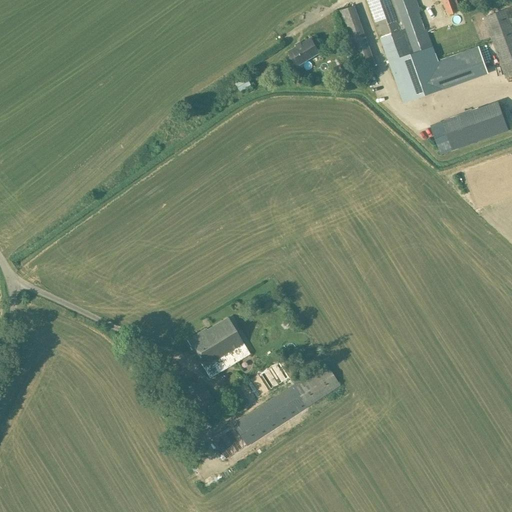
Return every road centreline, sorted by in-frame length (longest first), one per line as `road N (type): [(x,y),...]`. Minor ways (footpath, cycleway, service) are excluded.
road 1 (track): [(345,0),(195,92),(114,172),(0,256)]
road 2 (track): [(511,89),(405,112),(357,0)]
